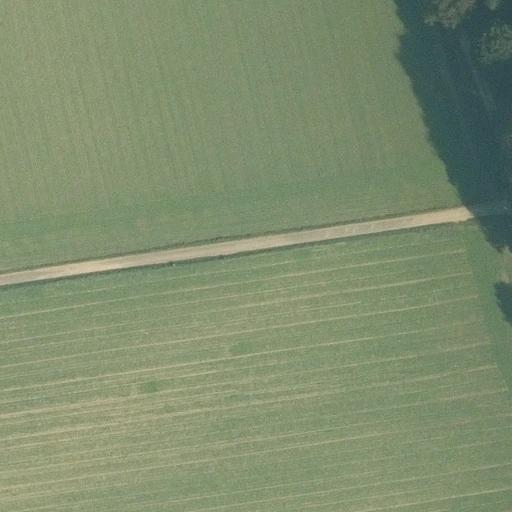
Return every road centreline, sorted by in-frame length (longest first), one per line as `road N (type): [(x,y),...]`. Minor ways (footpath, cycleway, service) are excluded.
road 1 (track): [(0,279),(511,209)]
road 2 (track): [(511,182),(442,0)]
